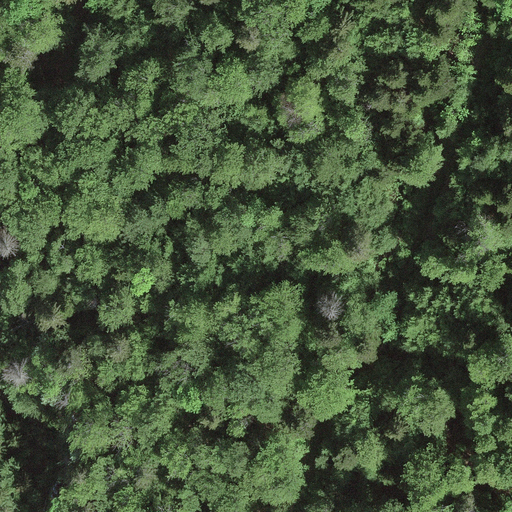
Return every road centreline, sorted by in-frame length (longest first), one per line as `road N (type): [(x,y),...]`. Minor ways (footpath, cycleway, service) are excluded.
road 1 (track): [(296,511),(318,429),(390,317),(416,256),(473,89),(487,3)]
road 2 (track): [(0,298),(79,0)]
